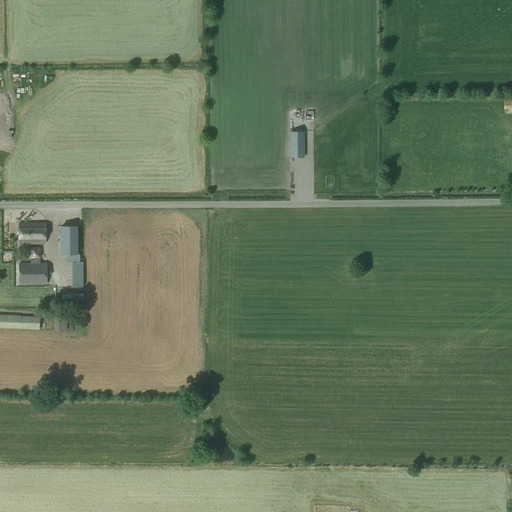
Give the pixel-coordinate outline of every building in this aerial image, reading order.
[(511,95),(502,95),(501,106),(511,105),(511,95)] [(303,132),(290,132),(290,157),(303,157),(303,132)] [(55,210),(55,227),(60,227),(60,255),(77,255),(77,226),(67,226),(67,210),(55,210)] [(18,223),(18,244),(45,244),(45,223),(18,223)] [(45,264),(18,264),(18,285),(45,285),(45,264)] [(0,316),(0,328),(18,329),(18,317),(0,316)] [(379,492),(378,471),(364,471),(364,476),(356,476),(357,493),(362,493),(379,492)] [(407,474),(399,475),(401,485),(409,484),(407,474)] [(390,511),(397,511),(398,510),(405,510),(405,504),(390,503),(390,511)]
